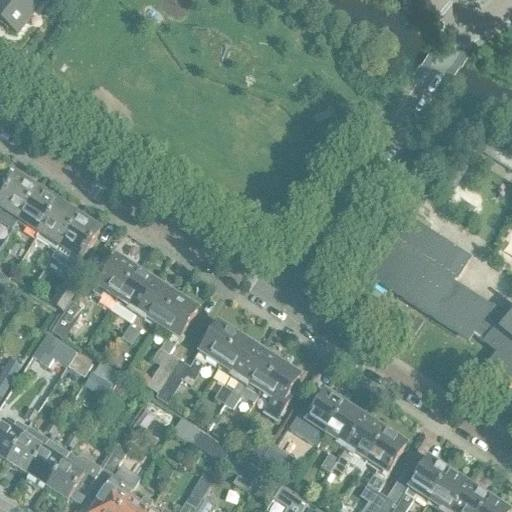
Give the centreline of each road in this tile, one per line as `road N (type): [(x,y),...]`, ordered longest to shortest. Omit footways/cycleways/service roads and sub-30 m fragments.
road 1 (residential): [(282,310),(473,28)]
road 2 (residential): [(282,310),(0,127)]
road 3 (residential): [(511,462),(282,310)]
